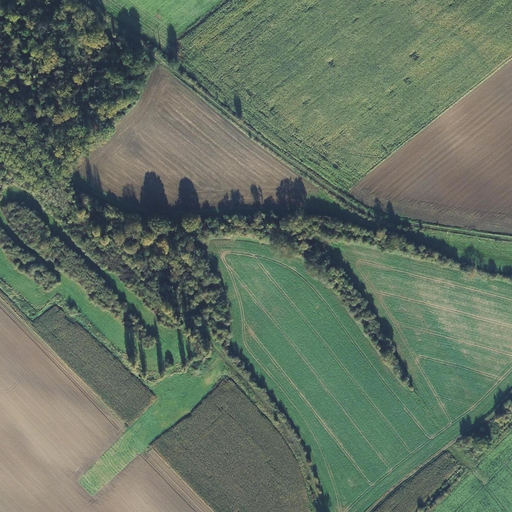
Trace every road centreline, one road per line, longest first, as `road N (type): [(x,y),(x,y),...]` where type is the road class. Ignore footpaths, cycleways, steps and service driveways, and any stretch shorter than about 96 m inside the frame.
road 1 (track): [(511,237),(390,220),(359,207),(88,0)]
road 2 (track): [(369,511),(511,394)]
